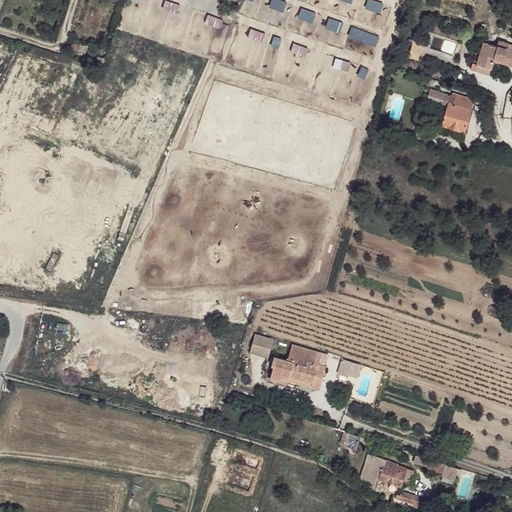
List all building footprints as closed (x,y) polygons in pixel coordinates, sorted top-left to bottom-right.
[(418,59),(421,42),(412,40),(408,57),(418,59)] [(499,48),(486,43),(479,65),(493,69),(496,60),(505,61),(504,65),(511,66),(511,48),(500,44),(499,48)] [(493,69),(479,65),(477,71),(492,76),(493,69)] [(452,95),(433,89),(431,96),(430,100),(450,105),(452,95)] [(476,99),(454,93),(452,95),(450,105),(444,125),(466,131),(476,99)] [(466,131),(444,125),(442,131),(464,138),(466,131)] [(275,340),(257,335),(252,353),(270,358),(275,340)] [(324,355),(294,347),(290,361),(275,358),(272,368),(275,369),(273,379),(291,385),(292,382),(321,390),(327,367),(322,365),(324,355)] [(338,374),(358,377),(360,362),(340,359),(338,374)] [(339,446),(356,451),(361,436),(343,431),(339,446)] [(384,456),(372,454),(368,473),(378,476),(383,462),(384,456)] [(396,460),(384,456),(383,462),(395,466),(396,460)] [(459,465),(430,456),(428,467),(442,472),(442,475),(456,479),(459,465)] [(395,466),(383,462),(378,476),(400,482),(402,477),(403,468),(395,466)] [(410,468),(405,466),(403,468),(402,477),(407,478),(410,468)] [(423,495),(400,488),(398,497),(415,501),(415,503),(421,505),(423,495)]
